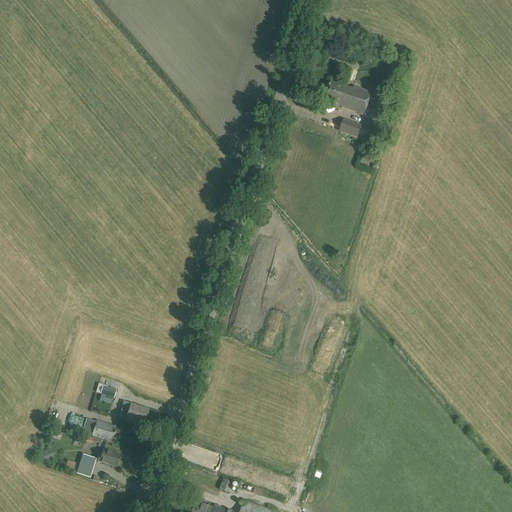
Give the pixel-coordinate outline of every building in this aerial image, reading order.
[(364,114),(371,93),(354,87),(353,89),(332,82),(326,99),(341,104),(340,106),(364,114)] [(360,126),(343,120),(339,132),(356,137),(360,126)] [(337,283),(327,291),(334,300),(344,292),(337,283)] [(113,399),(115,391),(102,387),(100,395),(113,399)] [(143,424),(148,409),(123,402),(118,419),(125,421),(126,419),(143,424)] [(71,428),(84,431),(87,421),(74,417),(71,428)] [(95,423),(92,436),(111,441),(115,427),(96,421),(95,423)] [(55,459),(50,448),(40,452),(45,463),(55,459)] [(120,455),(103,449),(101,457),(99,456),(97,462),(116,467),(120,455)] [(82,455),(76,474),(90,478),(92,470),(95,461),(96,459),(82,455)] [(230,493),(231,491),(234,482),(223,479),(220,490),(230,493)] [(273,511),(244,501),(240,511),(234,511),(214,505),(213,508),(196,502),(192,511),(273,511)]
